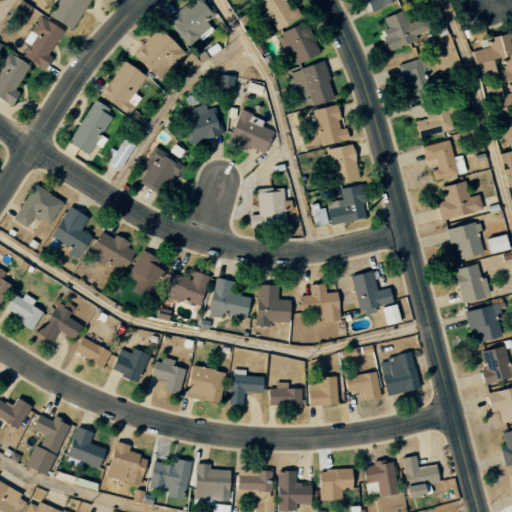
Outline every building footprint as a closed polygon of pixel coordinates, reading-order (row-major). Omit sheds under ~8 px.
[(71,30),(88,0),(57,0),(48,17),(71,30)] [(204,20),(211,15),(199,0),(193,0),(167,21),(187,47),(211,29),(204,20)] [(256,0),(271,30),(296,19),(287,0),(256,0)] [(366,0),(371,10),(392,0),(366,0)] [(382,17),(385,27),(380,29),(386,48),(426,35),(421,19),(407,23),(403,10),(382,17)] [(20,56),(43,70),(51,57),(47,55),(62,31),(39,16),(22,42),(27,45),(20,56)] [(276,34),(291,66),(318,52),(303,21),(276,34)] [(159,80),(184,54),(157,28),(132,54),(159,80)] [(511,164),(511,55),(493,70),(490,59),(511,53),(505,33),(485,38),(487,47),(470,51),(473,60),(492,84),(486,84),(486,96),(500,96),(496,84),(504,81),(511,109),(511,142),(501,188),(511,186),(511,165),(511,164)] [(0,100),(10,106),(18,92),(14,91),(28,65),(4,51),(0,58),(0,100)] [(397,66),(405,90),(433,80),(425,56),(397,66)] [(138,97),(133,94),(144,75),(121,61),(99,97),(128,115),(138,97)] [(334,98),(321,61),(288,72),(292,84),(297,83),(302,97),(307,95),(310,106),(334,98)] [(99,147),(104,138),(99,135),(113,111),(92,99),(67,143),(87,154),(93,144),(99,147)] [(187,108),(189,114),(180,117),(188,144),(219,135),(211,109),(206,110),(204,103),(187,108)] [(347,140),(345,129),(341,130),(335,104),(311,110),(319,146),(347,140)] [(451,129),(446,106),(423,111),(425,119),(414,121),(417,137),(451,129)] [(271,130),(260,126),(263,119),(238,110),(226,143),(245,150),(246,147),(264,153),(271,130)] [(104,164),(116,171),(132,144),(120,137),(104,164)] [(432,179),(465,173),(461,155),(452,157),(448,140),(420,146),(423,161),(433,159),(435,168),(430,169),(432,179)] [(328,147),(331,182),(356,180),(353,145),(328,147)] [(183,164),(153,147),(136,180),(160,193),(171,174),(176,177),(183,164)] [(439,186),(442,201),(435,203),(439,219),(481,210),(478,194),(468,197),(464,181),(439,186)] [(47,225),(62,202),(33,184),(12,219),(25,227),(32,216),(47,225)] [(325,202),(328,224),(366,218),(360,184),(338,188),(340,199),(325,202)] [(256,214),(247,215),(247,226),(283,224),(281,188),(255,189),(256,214)] [(308,204),(313,226),(324,224),(319,202),(308,204)] [(79,254),(90,236),(79,229),(87,217),(67,206),(49,236),(79,254)] [(482,253),(476,232),(480,231),(478,220),(444,229),(448,245),(454,243),(458,259),(482,253)] [(87,254),(122,271),(134,247),(99,230),(87,254)] [(129,292),(147,300),(165,262),(139,251),(127,277),(135,280),(129,292)] [(452,270),(460,303),(488,296),(484,277),(479,279),(476,264),(452,270)] [(0,300),(9,284),(0,279),(4,272),(0,269),(0,300)] [(196,307),(207,277),(193,271),(191,277),(171,270),(162,294),(196,307)] [(357,314),(375,310),(374,307),(390,303),(387,288),(375,290),(370,270),(349,275),(357,314)] [(233,282),(213,278),(206,316),(219,318),(220,313),(244,318),(248,297),(230,294),(233,282)] [(266,321),(287,322),(288,300),(275,299),(276,286),(255,284),(253,327),(265,327),(266,321)] [(336,292),(323,293),(323,284),(307,285),(308,295),(297,295),(299,316),(322,315),(322,322),(337,321),(336,292)] [(11,294),(3,309),(19,317),(16,322),(31,330),(41,311),(30,306),(34,300),(23,294),(20,298),(11,294)] [(79,325),(67,318),(73,307),(57,298),(37,334),(51,342),(57,331),(72,339),(79,325)] [(500,336),(494,314),(500,313),(497,303),(464,312),(473,343),(500,336)] [(380,307),(385,325),(398,322),(393,304),(380,307)] [(73,352),(84,357),(83,361),(101,369),(108,350),(79,338),(73,352)] [(483,384),(511,377),(511,364),(508,365),(503,345),(479,351),(483,367),(479,368),(483,384)] [(147,354),(131,348),(129,353),(118,349),(109,371),(137,381),(147,354)] [(377,359),(385,395),(417,389),(410,352),(377,359)] [(183,369),(172,366),(173,360),(160,357),(160,362),(152,361),(149,375),(163,378),(161,391),(178,395),(183,369)] [(222,370),(189,367),(185,398),(219,402),(222,370)] [(260,393),(261,376),(243,375),(243,369),(228,369),(227,404),(241,405),(242,392),(260,393)] [(343,376),(345,392),(361,391),(362,400),(378,398),(375,372),(343,376)] [(307,406),(335,405),(335,376),(316,377),(317,384),(306,384),(307,406)] [(266,405),(299,406),(300,388),(286,388),(286,383),(274,382),(274,389),(267,388),(266,405)] [(511,419),(511,386),(484,393),(489,412),(497,411),(500,422),(511,419)] [(11,406),(0,400),(0,419),(17,428),(29,405),(15,397),(11,406)] [(45,476),(67,424),(52,417),(50,420),(36,414),(30,429),(43,435),(38,448),(33,445),(23,467),(45,476)] [(98,466),(103,448),(88,444),(91,431),(73,426),(65,457),(98,466)] [(511,429),(500,433),(504,447),(498,448),(503,466),(511,463),(511,429)] [(104,477),(138,486),(146,457),(127,452),(128,445),(113,441),(104,477)] [(399,458),(406,498),(428,494),(426,484),(437,482),(434,464),(415,467),(413,455),(399,458)] [(146,488),(166,491),(165,497),(182,500),(189,462),(173,459),(171,466),(151,462),(146,488)] [(396,494),(391,461),(371,464),(371,466),(361,467),(365,495),(377,494),(377,497),(396,494)] [(227,502),(228,470),(208,469),(208,464),(194,464),(192,505),(213,506),(213,501),(227,502)] [(350,469),(317,470),(318,500),(340,500),(340,491),(350,490),(350,469)] [(235,472),(236,497),(269,497),(269,471),(235,472)] [(294,471),(276,471),(275,511),(294,511),(294,504),(309,504),(309,484),(294,484),(294,471)] [(0,484),(0,511),(17,511),(25,498),(0,484)] [(22,511),(62,511),(26,500),(22,511)]
